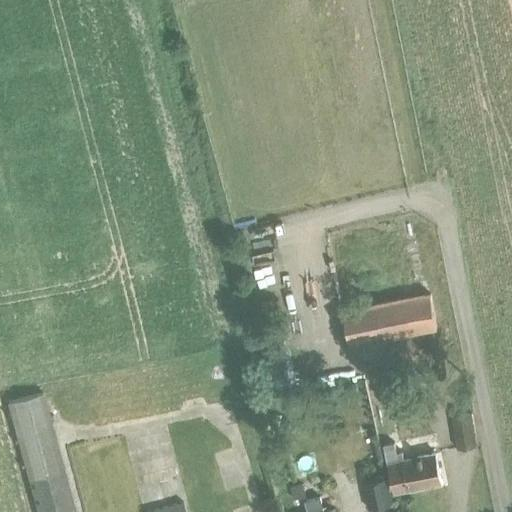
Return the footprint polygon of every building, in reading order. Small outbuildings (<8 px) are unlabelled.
[(427,329),(435,379),(445,378),(430,295),(342,310),(348,343),(427,329)] [(10,400),(38,511),(76,511),(45,391),(10,400)] [(449,417),(455,449),(476,445),(470,413),(449,417)] [(172,439),(190,511),(225,511),(205,430),(172,439)] [(383,446),(392,494),(441,485),(435,453),(401,459),(400,454),(394,455),(392,444),(383,446)] [(96,458),(109,511),(144,511),(128,450),(96,458)] [(362,483),(368,510),(390,504),(384,477),(362,483)] [(293,499),(296,499),(298,511),(304,511),(308,511),(334,511),(334,508),(324,510),(321,496),(305,500),(301,483),(290,486),(293,499)] [(148,511),(147,511),(186,511),(184,503),(148,511)]
